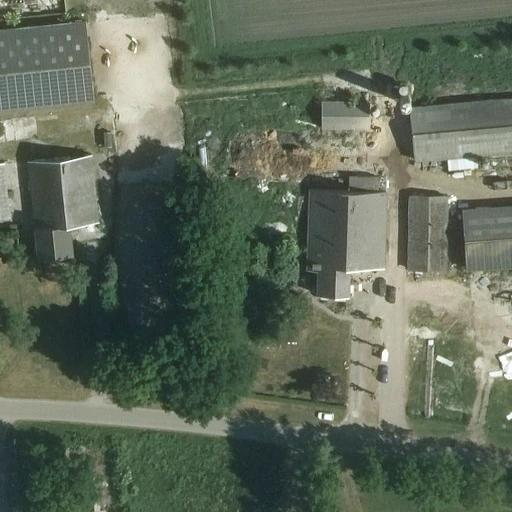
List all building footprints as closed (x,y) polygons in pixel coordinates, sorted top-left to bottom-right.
[(0,29),(0,111),(94,102),(86,21),(0,29)] [(511,95),(408,108),(413,159),(511,147),(511,95)] [(320,126),(370,126),(370,99),(320,99),(320,126)] [(94,134),(93,121),(45,123),(46,137),(94,134)] [(36,226),(39,256),(73,253),(70,224),(99,221),(93,152),(26,159),(33,226),(36,226)] [(0,162),(0,218),(9,218),(3,162),(0,162)] [(316,292),(351,294),(352,266),(382,267),(385,192),(310,190),(307,269),(317,269),(316,292)] [(409,267),(444,267),(446,194),(410,194),(409,267)] [(511,205),(463,209),(467,270),(511,266),(511,205)]
